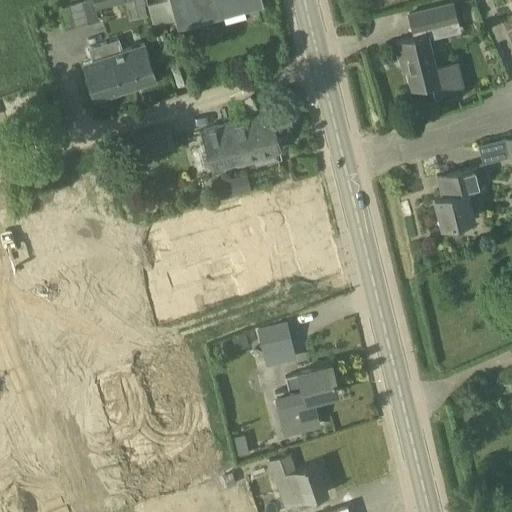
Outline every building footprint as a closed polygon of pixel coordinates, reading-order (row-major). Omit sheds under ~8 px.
[(89,0),(76,3),(81,24),(98,20),(93,0),(89,0)] [(124,0),(128,19),(146,14),(144,4),(145,4),(144,0),(124,0)] [(170,0),(178,28),(263,4),(261,0),(170,0)] [(414,37),(396,42),(400,63),(405,61),(411,87),(421,84),(423,94),(448,88),(442,61),(435,62),(428,34),(457,27),(450,0),(441,0),(407,8),(414,37)] [(74,26),(81,24),(76,3),(69,5),(74,26)] [(119,37),(106,42),(121,89),(156,78),(144,43),(123,50),(119,37)] [(94,98),(121,89),(106,42),(88,47),(92,59),(83,62),(94,98)] [(270,112),(201,130),(211,167),(280,148),(270,112)] [(176,147),(174,141),(170,127),(143,135),(149,155),(176,147)] [(511,154),(511,134),(478,143),(483,164),(485,164),(485,162),(511,154)] [(473,217),(467,189),(482,186),(477,165),(437,175),(442,195),(434,197),(441,225),(473,217)] [(218,195),(249,189),(246,173),(215,179),(218,195)] [(291,349),(285,323),(255,330),(261,356),(291,349)] [(313,398),(338,392),(331,363),(284,374),(287,387),(274,390),(284,432),(319,423),(313,398)] [(249,452),(245,433),(233,436),(237,454),(249,452)] [(326,491),(315,459),(296,466),(290,450),(266,458),(283,506),(326,491)] [(232,471),(225,473),(229,484),(235,481),(232,471)] [(255,511),(245,480),(217,488),(214,479),(107,511),(255,511)]
